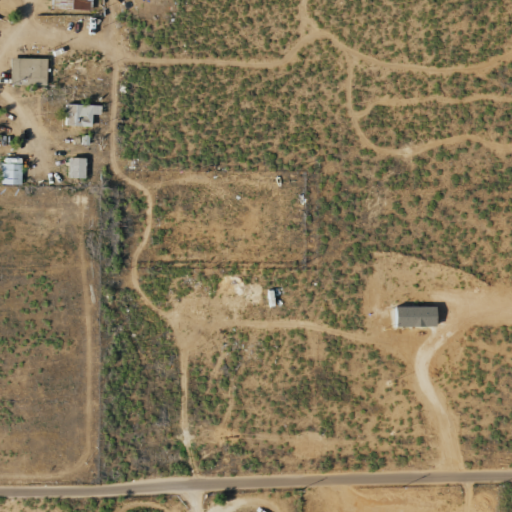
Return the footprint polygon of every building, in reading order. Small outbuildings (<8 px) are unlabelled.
[(47,0),(48,9),(88,10),(88,0),(47,0)] [(8,84),(44,84),(45,59),(8,58),(8,84)] [(62,126),(89,126),(89,114),(98,115),(98,105),(63,104),(62,126)] [(82,178),(82,158),(66,157),(65,178),(82,178)] [(19,164),(0,163),(0,183),(19,185),(19,164)] [(432,306),(391,306),(392,327),(432,327),(432,306)]
